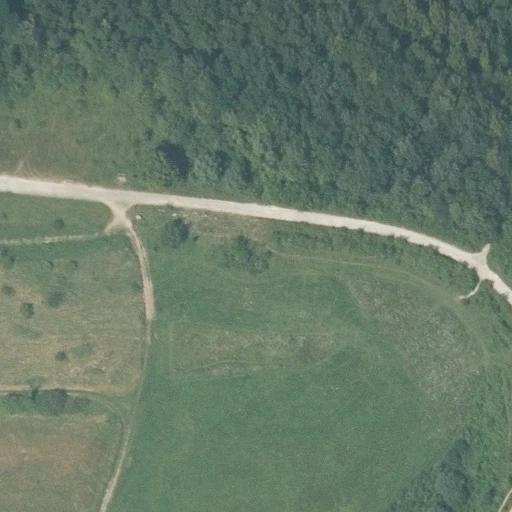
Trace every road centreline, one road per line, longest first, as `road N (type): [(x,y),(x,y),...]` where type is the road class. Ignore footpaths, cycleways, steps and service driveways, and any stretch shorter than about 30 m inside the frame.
road 1 (track): [(0,184),(394,234),(475,265)]
road 2 (track): [(132,403),(148,297),(114,196)]
road 3 (track): [(132,403),(0,395)]
